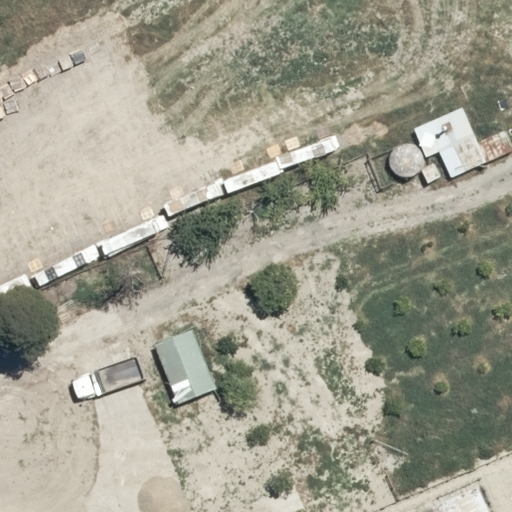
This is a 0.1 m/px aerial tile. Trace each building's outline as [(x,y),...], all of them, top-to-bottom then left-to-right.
[(491,158),(466,103),(380,141),(397,179),(442,159),(450,176),(491,158)] [(219,385),(194,327),(153,345),(178,403),(219,385)] [(242,461),(216,400),(174,418),(200,479),(242,461)] [(73,511),(42,441),(0,459),(0,511),(73,511)] [(491,511),(479,484),(413,511),(491,511)] [(248,511),(244,499),(208,511),(248,511)]
